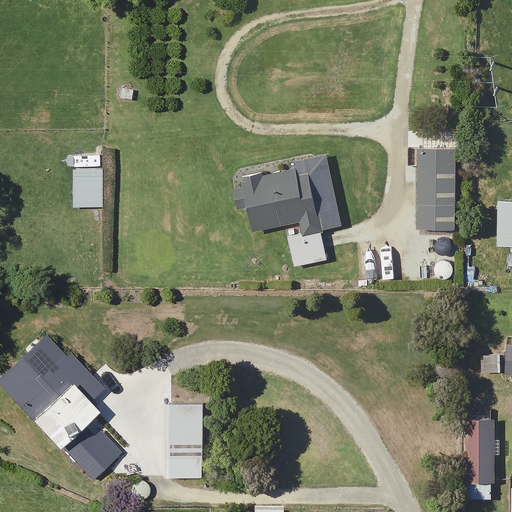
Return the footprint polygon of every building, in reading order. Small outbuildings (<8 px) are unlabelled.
[(458,149),(419,149),(417,229),(457,229),(458,149)] [(342,224),(328,157),(294,164),(295,171),(235,183),(240,209),(250,207),(255,231),(301,221),(303,232),(342,224)] [(304,272),(321,269),(319,260),(327,259),(323,231),(290,237),(294,264),(302,263),(304,272)] [(373,255),(361,257),(364,278),(376,276),(373,255)] [(499,354),(482,354),(482,371),(499,371),(499,354)] [(91,389),(68,365),(20,410),(58,450),(61,447),(92,480),(121,453),(99,430),(93,436),(84,426),(106,405),(91,389)] [(203,403),(169,403),(170,494),(204,493),(203,403)] [(466,433),(465,454),(466,454),(465,482),(491,483),(493,406),(467,405),(466,433)] [(382,417),(370,415),(367,437),(379,439),(382,417)] [(460,453),(461,433),(442,432),(442,415),(424,415),(424,430),(408,430),(407,452),(460,453)] [(322,418),(287,418),(288,456),(322,455),(322,418)]
